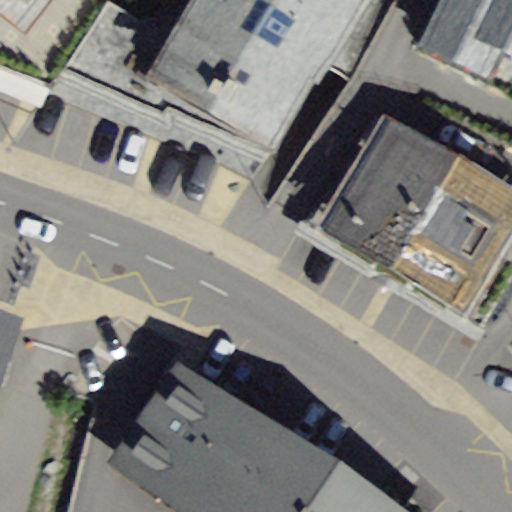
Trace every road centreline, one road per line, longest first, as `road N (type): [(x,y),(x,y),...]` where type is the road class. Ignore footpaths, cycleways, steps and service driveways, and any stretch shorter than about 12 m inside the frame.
road 1 (residential): [(223,310),(411,0)]
road 2 (unknown): [(3,511),(95,238)]
road 3 (residential): [(0,204),(95,238),(223,310)]
road 4 (residential): [(223,310),(345,378),(426,442)]
